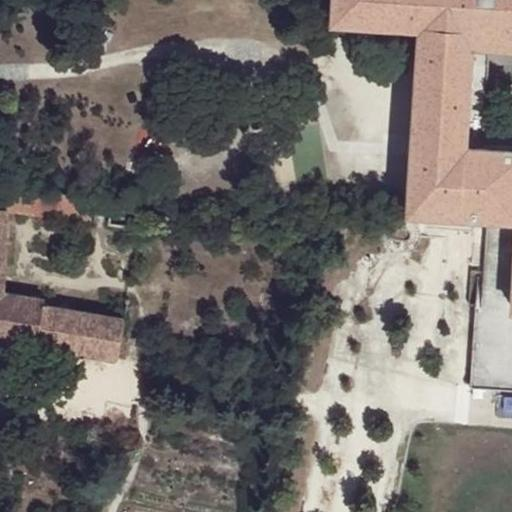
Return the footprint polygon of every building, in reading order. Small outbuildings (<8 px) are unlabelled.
[(511,0),(334,0),(334,18),(411,25),(411,35),(420,36),(408,208),(487,213),(511,214),(511,144),(467,141),(474,42),(511,44),(511,0)] [(0,337),(118,358),(125,319),(45,305),(46,298),(14,292),(10,240),(7,211),(15,211),(90,222),(94,195),(0,188),(0,337)] [(111,196),(94,195),(90,222),(108,225),(111,196)] [(147,198),(111,196),(108,225),(141,230),(147,201),(147,198)] [(7,211),(10,240),(29,238),(28,221),(20,221),(15,211),(7,211)] [(511,214),(487,213),(482,304),(477,304),(471,385),(511,387),(511,214)] [(398,227),(398,228),(397,229),(395,233),(396,237),(396,239),(397,241),(400,243),(402,244),(406,245),(409,244),(411,242),(413,241),(415,238),(415,235),(415,232),(414,230),(411,227),(408,225),(404,225),(401,226),(398,227)]
